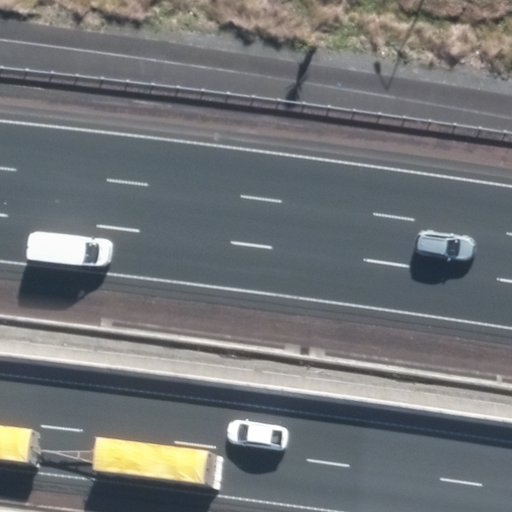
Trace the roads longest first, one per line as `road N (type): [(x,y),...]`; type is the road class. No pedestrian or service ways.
road 1 (motorway): [(511,479),(279,439),(0,414)]
road 2 (motorway): [(0,219),(511,282)]
